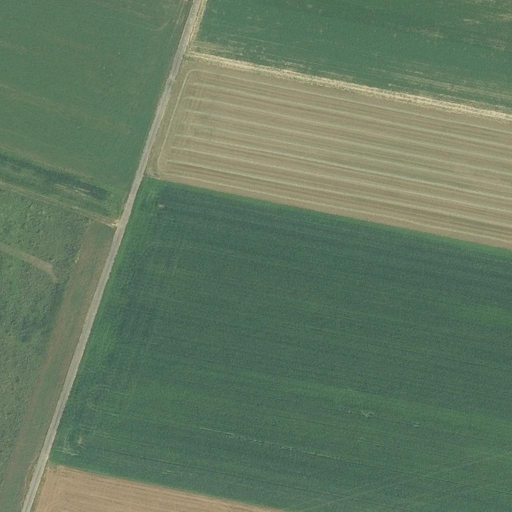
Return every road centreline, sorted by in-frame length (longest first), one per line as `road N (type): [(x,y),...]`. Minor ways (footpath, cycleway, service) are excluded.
road 1 (track): [(25,511),(198,0)]
road 2 (track): [(0,188),(122,228)]
